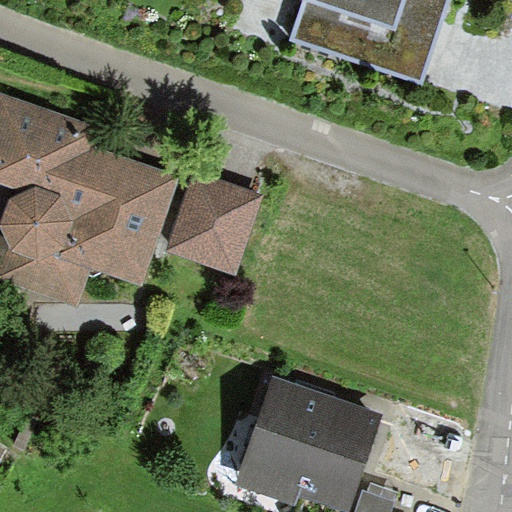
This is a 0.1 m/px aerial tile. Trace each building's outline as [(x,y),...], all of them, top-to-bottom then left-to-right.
[(292,46),(422,89),(451,0),(285,0),(305,6),(292,46)] [(143,290),(181,181),(97,151),(104,133),(0,96),(0,272),(3,273),(0,282),(76,309),(89,271),(143,290)] [(170,257),(237,280),(265,200),(198,177),(170,257)] [(342,403),(272,380),(233,492),(290,511),(295,511),(300,498),(339,511),(352,511),(384,418),(342,403)] [(370,496),(365,494),(358,511),(392,511),(398,496),(373,488),(370,496)]
